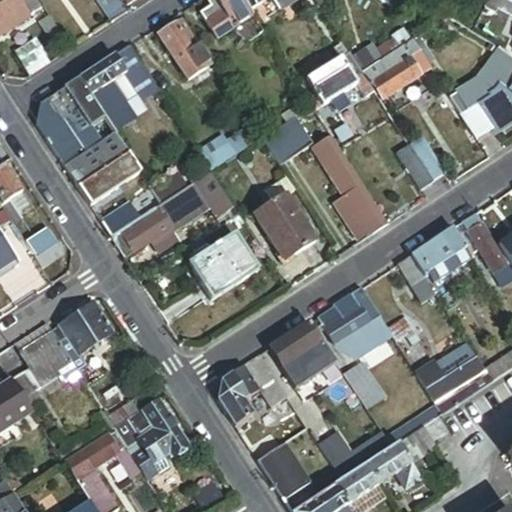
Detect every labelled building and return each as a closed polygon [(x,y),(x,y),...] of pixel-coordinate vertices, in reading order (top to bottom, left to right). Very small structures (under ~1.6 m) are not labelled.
[(0,0),(0,37),(40,12),(32,0),(0,0)] [(111,25),(130,13),(121,0),(96,0),(99,3),(97,4),(111,25)] [(249,13),(240,0),(207,0),(205,1),(211,10),(200,17),(217,43),(253,19),(249,13)] [(301,1),(300,0),(240,0),(249,13),(268,0),(272,0),(281,14),(301,1)] [(511,16),(511,5),(501,0),(490,0),(488,6),(511,18),(511,16)] [(57,48),(65,42),(50,19),(42,25),(57,48)] [(200,48),(182,21),(158,37),(188,83),(206,72),(194,52),(200,48)] [(421,39),(412,44),(413,46),(426,66),(435,61),(421,39)] [(383,48),(390,58),(398,53),(391,43),(383,48)] [(24,69),(43,57),(35,44),(15,57),(24,69)] [(511,61),(488,45),(479,58),(485,63),(480,70),(485,74),(481,79),(511,99),(511,61)] [(381,66),(380,65),(361,77),(369,88),(371,87),(381,103),(429,71),(426,66),(413,46),(381,66)] [(340,47),(331,53),(337,63),(346,57),(340,47)] [(361,77),(380,65),(390,58),(383,48),(354,67),(361,77)] [(158,93),(129,49),(78,82),(111,132),(114,136),(135,122),(125,107),(111,86),(125,77),(138,98),(142,104),(158,93)] [(331,53),(321,60),(327,70),(337,63),(331,53)] [(369,88),(361,77),(354,67),(348,56),(346,57),(337,63),(327,70),(306,83),(306,84),(322,110),(330,105),(342,98),(357,88),(365,101),(373,96),(369,88)] [(300,73),(306,83),(327,70),(321,60),(300,73)] [(111,86),(125,107),(138,98),(125,77),(111,86)] [(111,132),(78,82),(41,107),(37,127),(61,165),(111,132)] [(347,107),(342,98),(330,105),(336,114),(347,107)] [(294,120),(261,142),(278,169),(311,147),(294,120)] [(511,120),(496,131),(499,135),(511,126),(511,120)] [(65,171),(115,138),(114,136),(111,132),(61,165),(65,171)] [(244,153),(261,142),(257,137),(241,148),(244,153)] [(79,191),(129,158),(115,138),(65,171),(79,191)] [(373,236),(386,228),(367,199),(369,198),(330,139),(312,151),(340,193),(343,191),(348,198),(371,233),(373,236)] [(407,148),(432,185),(444,177),(420,140),(407,148)] [(418,194),(432,185),(407,148),(394,157),(418,194)] [(90,209),(140,176),(129,158),(79,191),(90,209)] [(0,204),(2,207),(0,208),(0,209),(15,232),(21,228),(14,217),(28,207),(3,168),(0,170),(0,204)] [(142,221),(111,241),(125,262),(170,232),(173,236),(209,213),(209,214),(215,223),(217,222),(221,229),(239,217),(211,175),(191,188),(162,208),(142,221)] [(162,208),(191,188),(188,183),(183,186),(177,177),(152,193),(162,208)] [(285,179),(263,194),(272,208),(286,198),(294,193),(285,179)] [(345,200),(348,198),(343,191),(340,193),(345,200)] [(272,208),(254,219),(284,265),(316,244),(286,198),(272,208)] [(363,238),(371,233),(348,198),(345,200),(336,206),(356,237),(363,238)] [(507,224),(490,236),(499,251),(510,243),(511,245),(511,202),(499,211),(507,224)] [(100,224),(111,241),(142,221),(131,204),(100,224)] [(209,229),(213,234),(221,229),(217,222),(215,223),(209,214),(195,223),(202,233),(209,229)] [(508,268),(476,217),(462,226),(502,291),(511,285),(511,270),(510,267),(508,268)] [(23,245),(40,271),(61,258),(44,232),(23,245)] [(471,261),(452,232),(410,259),(424,281),(429,278),(433,286),(471,261)] [(0,278),(19,265),(0,235),(0,278)] [(235,239),(189,269),(212,305),(258,275),(235,239)] [(424,281),(410,259),(396,268),(411,290),(424,281)] [(334,347),(377,319),(360,293),(317,321),(327,337),(334,347)] [(94,307),(51,334),(69,364),(113,336),(110,332),(100,317),(94,307)] [(105,314),(100,317),(110,332),(114,329),(105,314)] [(386,333),(377,319),(334,347),(351,359),(387,335),(386,333)] [(327,337),(317,321),(308,327),(319,343),(327,337)] [(402,323),(386,333),(387,335),(395,347),(411,336),(402,323)] [(319,343),(308,327),(268,353),(294,393),(334,367),(319,343)] [(51,334),(47,328),(15,349),(19,355),(51,334)] [(51,334),(19,355),(29,371),(10,382),(21,400),(57,377),(60,381),(74,372),(69,364),(51,334)] [(493,385),(511,372),(511,354),(485,373),(486,375),(493,385)] [(286,401),(259,359),(221,384),(217,403),(234,429),(253,418),(244,404),(259,394),(270,411),(286,401)] [(442,419),(473,398),(466,388),(486,375),(485,373),(476,360),(444,381),(434,366),(415,378),(435,408),(442,419)] [(343,379),(365,412),(385,400),(363,366),(343,379)] [(81,382),(74,372),(60,381),(66,392),(81,382)] [(473,398),(493,385),(486,375),(466,388),(473,398)] [(21,400),(10,382),(0,388),(0,435),(31,416),(21,400)] [(142,413),(153,406),(146,394),(110,417),(107,412),(102,415),(105,420),(113,432),(142,413)] [(144,416),(142,413),(113,432),(115,435),(125,452),(130,458),(134,455),(132,451),(138,447),(152,468),(163,461),(169,457),(171,461),(187,450),(175,430),(170,423),(159,406),(144,416)] [(424,430),(441,420),(442,419),(435,408),(410,425),(417,435),(424,430)] [(113,432),(105,420),(55,453),(62,464),(113,432)] [(174,420),(170,423),(175,430),(179,427),(174,420)] [(424,430),(436,449),(453,438),(441,420),(424,430)] [(417,435),(410,425),(397,433),(404,443),(417,435)] [(413,468),(438,451),(436,449),(424,430),(417,435),(404,443),(399,447),(413,468)] [(334,489),(342,485),(319,450),(307,432),(284,447),(308,484),(319,500),(334,489)] [(391,452),(399,447),(404,443),(397,433),(385,441),(391,452)] [(125,452),(115,435),(67,465),(78,482),(75,484),(90,507),(93,511),(117,511),(96,479),(100,476),(96,470),(115,458),(125,452)] [(319,450),(342,485),(366,469),(391,452),(385,441),(382,438),(352,458),(338,437),(319,450)] [(130,460),(120,466),(131,483),(141,476),(147,485),(169,472),(163,461),(152,468),(138,447),(132,451),(134,455),(130,458),(130,460)] [(308,484),(284,447),(258,464),(283,501),(308,484)] [(397,479),(413,468),(399,447),(391,452),(366,469),(380,490),(397,479)] [(130,458),(125,452),(115,458),(120,466),(130,460),(130,458)] [(413,468),(397,479),(407,494),(422,483),(413,468)] [(342,485),(334,489),(348,511),(380,490),(366,469),(342,485)] [(0,486),(0,504),(13,497),(4,484),(0,486)] [(308,484),(283,501),(290,511),(299,511),(319,500),(308,484)] [(205,511),(222,502),(213,486),(193,498),(201,511),(205,511)] [(349,511),(348,511),(334,489),(319,500),(299,511),(349,511)] [(0,511),(22,511),(13,497),(0,504),(0,511)]
